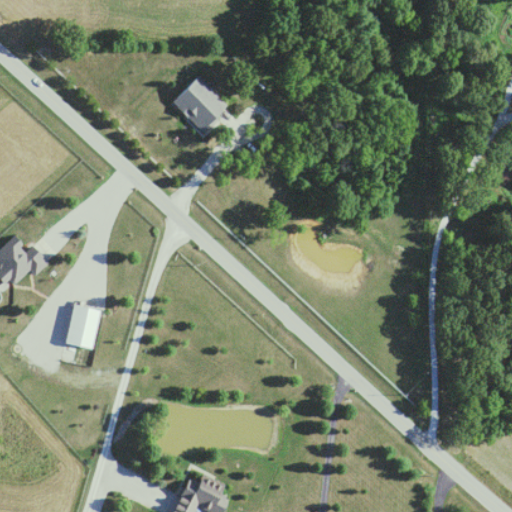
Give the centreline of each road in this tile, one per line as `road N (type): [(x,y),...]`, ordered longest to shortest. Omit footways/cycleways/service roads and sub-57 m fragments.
road 1 (secondary): [(499,511),(0,57)]
road 2 (residential): [(427,447),(435,225),(511,78)]
